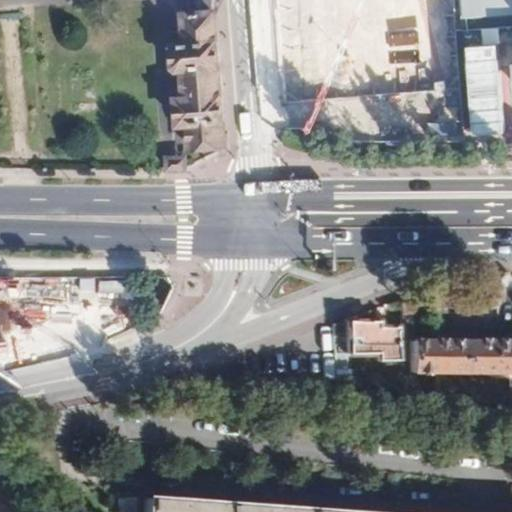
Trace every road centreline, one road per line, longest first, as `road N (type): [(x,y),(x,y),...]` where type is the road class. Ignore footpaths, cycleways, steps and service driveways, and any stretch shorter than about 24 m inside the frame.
road 1 (residential): [(74,379),(94,423),(511,479)]
road 2 (residential): [(178,348),(393,277),(426,245)]
road 3 (primary): [(250,199),(0,200)]
road 4 (primary): [(0,236),(246,241)]
road 5 (primary): [(511,209),(308,211),(278,198)]
road 6 (primary): [(511,184),(308,185),(278,198)]
road 7 (residential): [(240,0),(250,199)]
road 8 (primary): [(246,241),(426,245)]
road 9 (tertiary): [(178,348),(226,309),(241,283),(246,241)]
